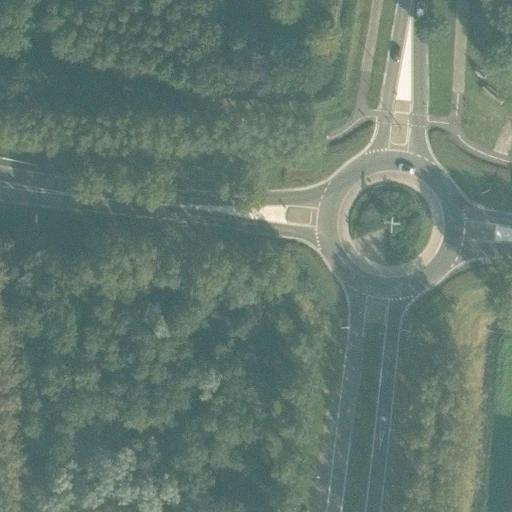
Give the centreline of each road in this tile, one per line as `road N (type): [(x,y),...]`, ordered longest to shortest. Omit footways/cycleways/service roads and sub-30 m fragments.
road 1 (primary): [(338,188),(296,197),(175,194),(0,171)]
road 2 (primary): [(0,190),(329,243)]
road 3 (motorway): [(361,281),(333,511)]
road 4 (motorway): [(372,511),(399,287)]
road 5 (tertiary): [(420,169),(415,0)]
road 6 (tertiary): [(410,0),(373,164)]
